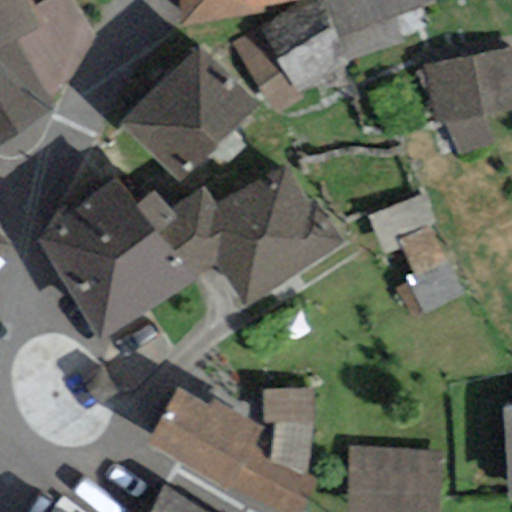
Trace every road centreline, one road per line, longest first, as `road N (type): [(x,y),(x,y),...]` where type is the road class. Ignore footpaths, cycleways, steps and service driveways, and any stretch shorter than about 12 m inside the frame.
road 1 (residential): [(32,387),(255,511)]
road 2 (residential): [(126,0),(35,195)]
road 3 (residential): [(35,195),(22,346)]
